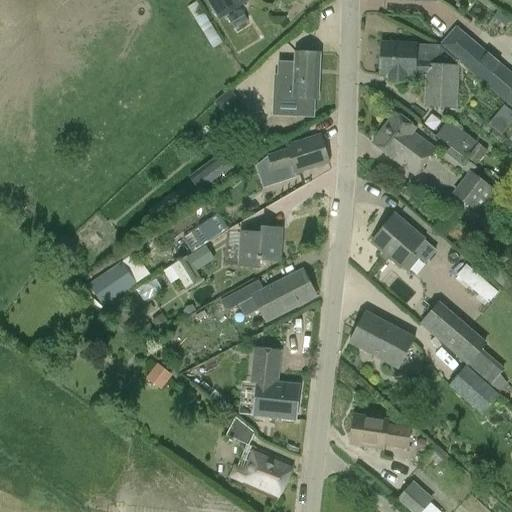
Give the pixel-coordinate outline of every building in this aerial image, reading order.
[(205,0),(217,19),(240,7),(235,0),(205,0)] [(493,17),(505,27),(510,21),(497,11),(493,17)] [(457,28),(443,47),(458,59),(458,64),(511,107),(511,105),(511,71),(490,54),(457,28)] [(458,59),(443,47),(416,45),(382,44),(381,75),(389,75),(388,81),(406,82),(406,76),(414,76),(427,77),(425,107),(456,109),(458,64),(458,59)] [(275,98),(293,99),(318,100),(320,55),(295,54),(295,66),(277,65),(275,98)] [(503,134),(511,120),(511,109),(503,104),(489,125),(503,134)] [(415,176),(435,150),(413,133),(416,129),(395,114),(372,144),(394,160),(415,176)] [(437,138),(449,147),(464,159),(477,142),(450,121),(437,138)] [(321,136),(286,147),(265,154),(274,181),(295,174),(329,163),(321,136)] [(202,194),(235,169),(223,153),(190,177),(202,194)] [(480,215),(497,193),(470,171),(452,194),(480,215)] [(423,240),(409,228),(394,216),(371,243),(386,255),(401,267),(412,254),(425,264),(436,251),(423,240)] [(218,219),(203,230),(210,240),(226,230),(218,219)] [(279,261),(280,230),(261,229),(261,234),(242,233),(240,265),(260,266),(260,260),(279,261)] [(192,243),(197,250),(206,244),(201,237),(192,243)] [(239,241),(229,241),(229,262),(239,262),(239,241)] [(171,267),(163,272),(171,284),(179,279),(185,289),(185,290),(201,279),(187,257),(171,267)] [(93,269),(87,262),(76,270),(83,278),(93,269)] [(88,286),(102,307),(135,284),(122,264),(88,286)] [(489,303),(499,289),(465,264),(455,278),(489,303)] [(225,312),(253,297),(254,298),(266,321),(316,296),(303,272),(264,292),(257,280),(219,301),(225,312)] [(420,322),(465,363),(497,392),(500,395),(511,383),(500,372),(504,368),(481,348),(485,343),(439,302),(420,322)] [(379,320),(365,313),(349,343),(398,369),(414,339),(386,324),(388,322),(380,317),(379,320)] [(295,420),(299,386),(278,384),(281,353),(254,350),(250,384),(258,385),(255,416),(295,420)] [(497,392),(465,363),(449,380),(480,410),(497,392)] [(171,379),(157,368),(148,380),(162,391),(171,379)] [(408,451),(411,431),(411,429),(387,424),(388,421),(354,416),(350,444),(384,450),(384,447),(408,451)] [(225,436),(245,445),(251,431),(235,418),(225,436)] [(429,456),(438,465),(446,456),(437,447),(429,456)] [(228,478),(240,483),(240,485),(278,502),(293,465),(255,449),(246,469),(234,464),(228,478)] [(413,481),(397,499),(411,511),(422,511),(434,499),(413,481)]
